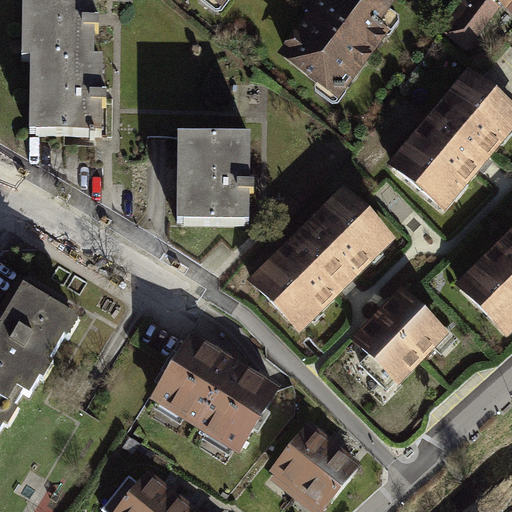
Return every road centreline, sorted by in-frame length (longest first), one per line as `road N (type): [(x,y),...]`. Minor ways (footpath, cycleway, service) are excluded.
road 1 (residential): [(7,180),(191,282)]
road 2 (residential): [(511,381),(370,511)]
road 3 (unknown): [(147,258),(150,130)]
